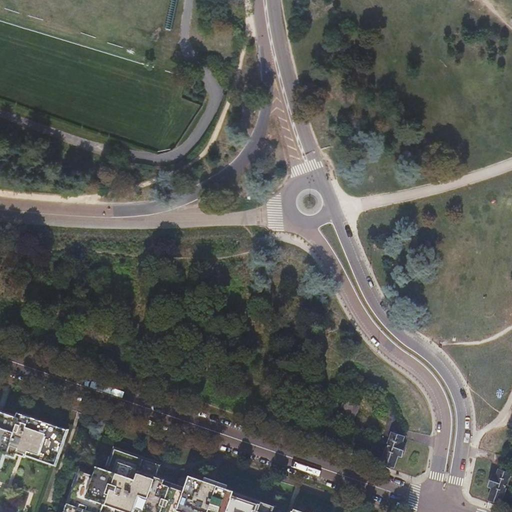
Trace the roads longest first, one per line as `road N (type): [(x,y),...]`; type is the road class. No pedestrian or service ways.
road 1 (secondary): [(0,359),(439,510)]
road 2 (unclassified): [(439,510),(459,448),(455,395),(442,371),(373,305),(332,209)]
road 3 (unclassified): [(308,225),(360,313),(442,400),(439,510)]
road 4 (track): [(332,209),(511,164)]
